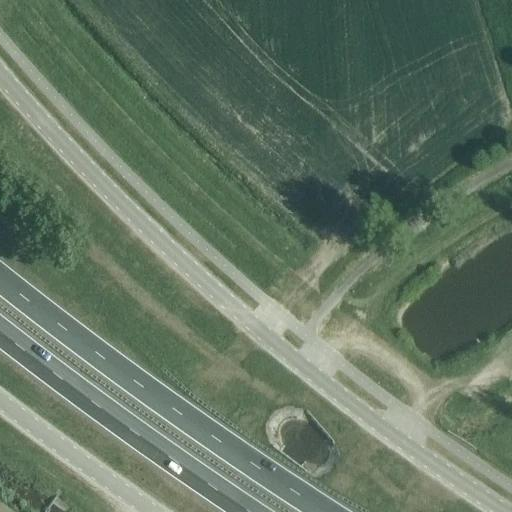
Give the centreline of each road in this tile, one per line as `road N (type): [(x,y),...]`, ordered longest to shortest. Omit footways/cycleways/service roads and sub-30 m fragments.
road 1 (unclassified): [(500,511),(293,362),(98,186),(0,76)]
road 2 (trunk): [(329,511),(104,363),(0,278)]
road 3 (trunk): [(0,331),(245,511)]
road 4 (tertiary): [(0,402),(152,511)]
